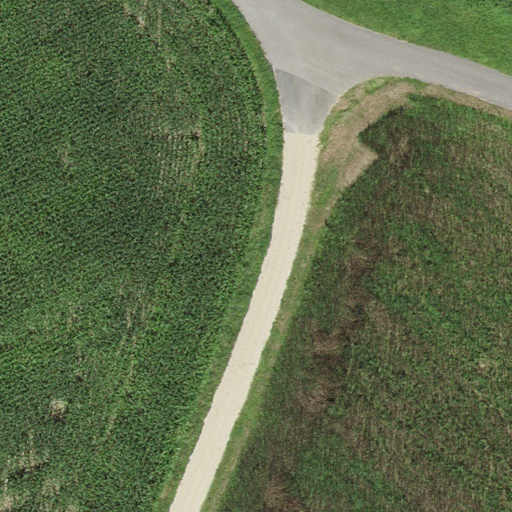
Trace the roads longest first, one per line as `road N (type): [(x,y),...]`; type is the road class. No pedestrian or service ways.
road 1 (track): [(178,511),(277,266),(297,146),(276,32)]
road 2 (track): [(511,101),(276,32),(247,0)]
